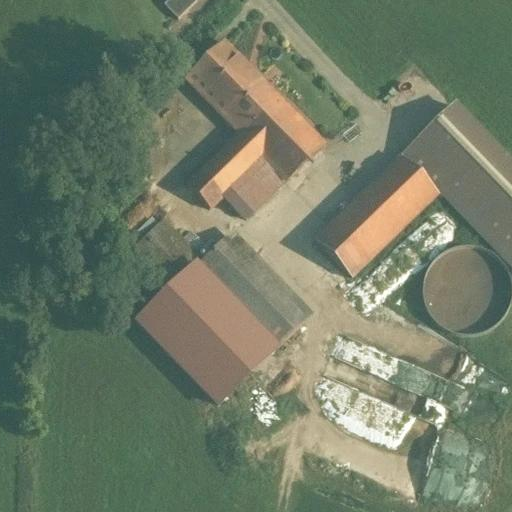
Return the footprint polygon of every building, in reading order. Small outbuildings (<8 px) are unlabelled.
[(320,150),(214,39),(172,78),(233,143),(182,191),(205,216),(221,201),(242,223),(320,150)] [(511,168),(450,103),(305,242),(345,283),(433,199),(511,281),(511,168)] [(306,314),(225,232),(191,266),(146,221),(116,251),(241,378),(306,314)] [(444,276),(432,271),(424,271),(413,276),(407,282),(403,291),(403,300),(404,306),(409,313),(416,319),(427,322),(436,321),(440,320),(450,311),(454,303),(454,291),(450,283),(444,276)] [(497,424),(511,389),(511,374),(441,344),(430,371),(407,361),(398,381),(497,424)] [(430,419),(423,432),(442,442),(449,429),(430,419)]
